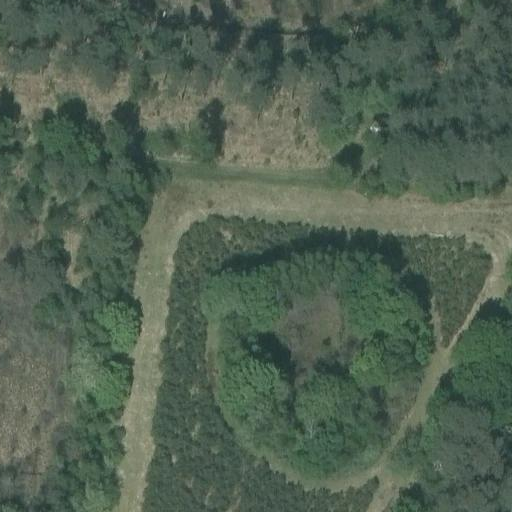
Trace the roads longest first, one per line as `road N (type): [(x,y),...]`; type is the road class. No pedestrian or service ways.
road 1 (track): [(0,135),(292,162),(367,135)]
road 2 (track): [(292,162),(332,188),(511,200)]
